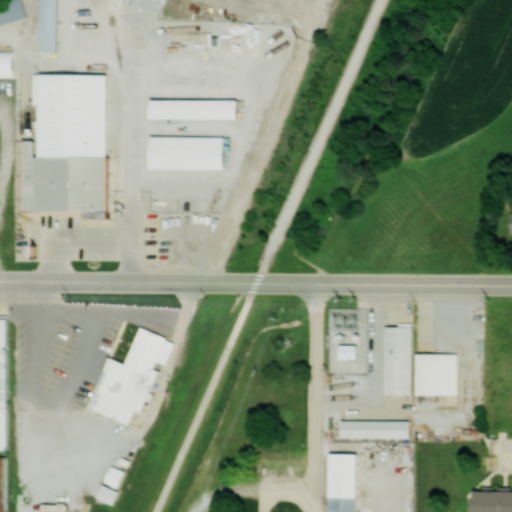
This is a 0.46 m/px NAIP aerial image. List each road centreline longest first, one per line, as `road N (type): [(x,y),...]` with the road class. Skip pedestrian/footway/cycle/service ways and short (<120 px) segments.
road 1 (secondary): [(511,286),(0,280)]
road 2 (residential): [(316,511),(319,285)]
